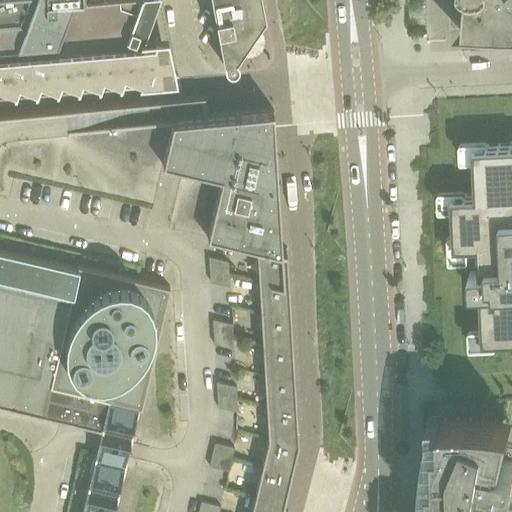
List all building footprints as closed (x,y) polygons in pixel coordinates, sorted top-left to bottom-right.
[(0,91),(4,91),(39,89),(176,77),(167,34),(142,36),(147,23),(154,0),(71,0),(55,43),(46,44),(46,45),(0,48),(0,91)] [(0,0),(0,48),(46,45),(46,44),(55,43),(71,0),(0,0)] [(211,0),(224,65),(225,67),(226,68),(229,70),(232,70),(234,69),(235,68),(237,67),(238,65),(238,63),(238,61),(238,60),(237,58),(236,57),(244,45),(247,47),(255,36),(252,33),(265,15),(261,0),(211,0)] [(511,0),(465,0),(463,32),(498,34),(511,34),(511,0)] [(278,511),(296,436),(293,372),(285,246),(281,245),(272,108),(206,113),(205,105),(204,97),(0,113),(0,511),(278,511)] [(455,244),(468,243),(480,243),(481,271),(471,272),(470,272),(470,273),(470,274),(470,289),(470,290),(471,291),(472,291),(482,291),(484,339),(511,337),(511,143),(475,145),(477,193),(453,195),(455,244)] [(511,461),(497,458),(499,451),(504,452),(505,448),(510,423),(511,423),(511,420),(511,421),(499,419),(489,418),(477,417),(466,416),(457,416),(436,417),(438,474),(428,474),(428,511),(472,511),(507,511),(511,484),(511,478),(494,476),(495,471),(511,473),(511,461)]
